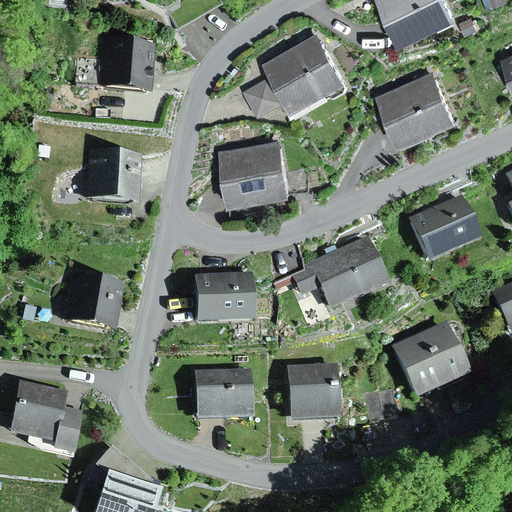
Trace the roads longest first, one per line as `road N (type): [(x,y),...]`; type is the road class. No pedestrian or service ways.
road 1 (residential): [(511,395),(432,448),(354,471),(293,477),(179,451),(142,430),(135,392)]
road 2 (residential): [(170,225),(219,240),(286,234),(511,136)]
road 3 (residential): [(170,225),(202,87),(234,40),(288,0)]
road 4 (residential): [(135,392),(170,225)]
